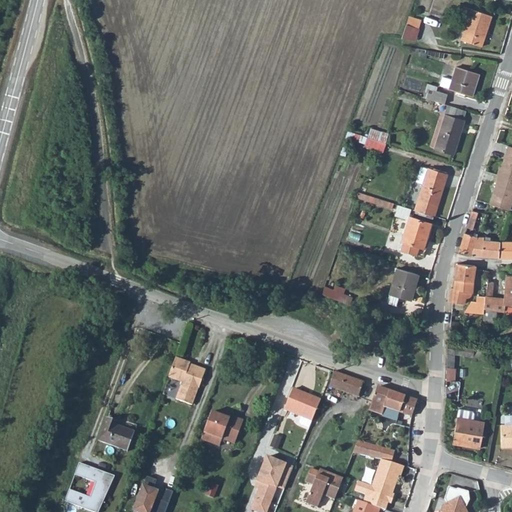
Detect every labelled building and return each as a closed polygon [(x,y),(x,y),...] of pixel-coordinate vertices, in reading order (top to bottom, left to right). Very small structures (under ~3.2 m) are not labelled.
[(463,3),(459,11),(468,14),(460,36),(480,44),(491,13),(463,3)] [(408,17),(405,26),(418,30),(421,21),(408,17)] [(405,26),(399,40),(404,41),(413,42),(418,30),(405,26)] [(445,67),(442,79),(472,87),(478,65),(455,60),(452,69),(445,67)] [(427,81),(422,94),(438,99),(442,100),(445,91),(436,87),(435,87),(436,84),(427,81)] [(463,106),(443,100),(431,143),(450,149),(463,106)] [(384,150),(390,132),(371,126),(368,136),(355,132),(352,140),(384,150)] [(499,166),(497,174),(511,179),(511,146),(509,146),(501,167),(499,166)] [(414,173),(421,176),(425,164),(418,161),(414,173)] [(421,176),(411,207),(430,213),(444,169),(425,164),(421,176)] [(511,204),(511,179),(497,174),(494,182),(496,183),(490,204),(510,210),(511,204)] [(357,192),(355,196),(390,207),(392,202),(357,192)] [(471,211),(466,227),(473,229),(478,213),(471,211)] [(405,215),(398,239),(401,240),(398,248),(420,254),(428,220),(405,215)] [(461,243),(459,251),(489,257),(500,258),(501,242),(484,241),(484,238),(464,234),(461,243)] [(511,242),(501,242),(500,258),(509,259),(511,258),(511,242)] [(452,281),(450,289),(455,290),(453,302),(464,304),(467,292),(472,293),(476,267),(459,265),(456,282),(452,281)] [(388,294),(393,295),(400,298),(409,300),(416,274),(395,269),(388,294)] [(486,297),(484,308),(489,309),(504,312),(505,304),(511,304),(511,275),(509,275),(507,275),(504,299),(486,297)] [(325,286),(323,294),(350,305),(352,297),(325,286)] [(400,298),(393,295),(391,303),(398,305),(400,298)] [(478,308),(484,308),(486,297),(479,296),(479,303),(473,302),(467,312),(477,313),(478,308)] [(362,298),(359,308),(376,313),(379,303),(362,298)] [(456,355),(484,360),(485,348),(448,343),(447,353),(446,381),(455,382),(456,368),(454,368),(456,355)] [(176,357),(168,377),(182,382),(175,400),(191,405),(197,388),(198,388),(205,370),(189,364),(190,363),(176,357)] [(326,386),(358,397),(364,382),(332,371),(327,382),(326,386)] [(378,387),(370,409),(384,414),(387,406),(412,416),(418,401),(378,387)] [(285,409),(312,420),(321,399),(293,388),(285,409)] [(459,408),(452,443),(480,448),(485,422),(473,420),(474,413),(473,411),(459,408)] [(210,412),(203,432),(220,438),(232,443),(241,420),(228,415),(227,418),(210,412)] [(401,412),(398,419),(406,422),(409,415),(401,412)] [(312,420),(301,416),(299,421),(300,424),(309,428),(312,420)] [(108,417),(99,440),(127,450),(134,432),(117,425),(118,420),(108,417)] [(511,424),(501,425),(502,447),(511,446),(511,424)] [(203,432),(200,439),(217,446),(220,438),(203,432)] [(396,450),(359,440),(354,451),(368,455),(382,458),(383,458),(392,462),(396,450)] [(268,511),(279,486),(285,489),(294,464),(267,454),(255,486),(259,488),(252,508),(261,511),(268,511)] [(392,462),(383,458),(371,485),(368,484),(364,493),(389,503),(393,494),(392,494),(399,476),(401,476),(405,467),(392,462)] [(74,474),(85,478),(90,466),(79,462),(74,474)] [(90,496),(69,489),(65,500),(65,501),(98,511),(115,474),(90,466),(85,478),(95,482),(90,496)] [(323,498),(335,503),(337,498),(344,480),(330,474),(328,478),(325,477),(324,480),(318,478),(320,474),(311,471),(305,485),(313,489),(305,507),(317,511),(323,498)] [(156,481),(146,478),(134,511),(164,511),(172,492),(163,489),(158,500),(154,499),(156,492),(152,491),(156,481)] [(456,493),(449,490),(445,502),(447,507),(442,509),(440,511),(464,511),(462,511),(460,507),(461,507),(458,500),(457,501),(455,497),(456,493)] [(458,492),(456,493),(455,497),(457,501),(458,500),(461,507),(460,507),(462,511),(464,511),(470,504),(468,496),(458,492)]
